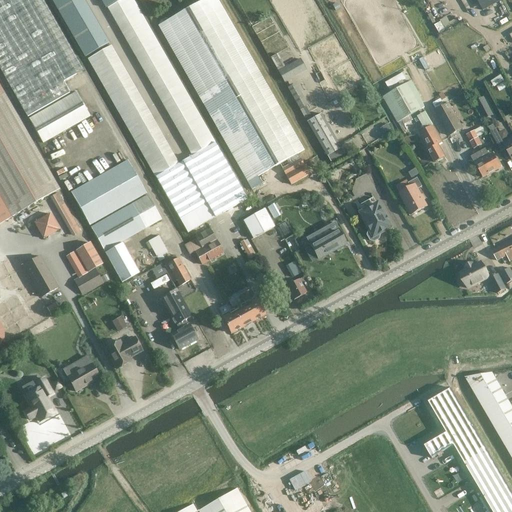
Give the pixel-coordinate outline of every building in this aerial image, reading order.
[(0,0),(0,70),(27,117),(69,93),(64,81),(83,71),(42,0),(0,0)] [(52,0),(85,57),(109,44),(83,0),(52,0)] [(247,199),(132,0),(121,0),(108,8),(192,155),(178,163),(111,46),(87,59),(187,233),(247,199)] [(101,0),(106,8),(120,0),(101,0)] [(257,177),(279,164),(291,185),(309,175),(300,158),(299,159),(297,154),(304,150),(217,0),(203,0),(159,26),(247,182),(252,190),(262,185),(257,177)] [(300,59),(279,71),(284,80),(305,68),(300,59)] [(398,123),(409,116),(426,107),(411,81),(383,97),(398,123)] [(306,106),(294,85),(288,88),(300,109),(306,106)] [(76,92),(29,119),(43,143),(90,116),(76,92)] [(0,95),(0,224),(59,190),(4,93),(0,95)] [(440,98),(432,103),(435,109),(443,105),(440,98)] [(493,114),(484,98),(475,104),(483,119),(493,114)] [(449,102),(437,109),(450,134),(463,127),(449,102)] [(306,108),(300,112),(305,121),(311,117),(306,108)] [(425,130),(419,133),(436,163),(445,158),(438,146),(442,143),(425,112),(417,117),(425,130)] [(334,152),(341,148),(321,114),(307,122),(327,156),(334,152)] [(388,124),(380,129),(384,134),(392,130),(388,124)] [(485,127),(467,137),(474,149),(482,145),(478,138),(479,136),(487,132),(485,127)] [(505,129),(499,133),(503,140),(509,136),(505,129)] [(497,144),(502,141),(496,130),(491,133),(497,144)] [(511,138),(503,143),(511,159),(511,138)] [(334,152),(327,156),(331,162),(345,154),(341,148),(334,152)] [(501,167),(494,153),(491,154),(489,150),(487,151),(485,148),(480,151),(492,173),(501,167)] [(471,156),(483,178),(492,173),(480,151),(471,156)] [(89,226),(146,194),(127,160),(70,193),(89,226)] [(416,169),(408,173),(411,179),(419,174),(416,169)] [(418,178),(408,183),(411,188),(400,194),(406,206),(405,208),(407,212),(410,213),(411,215),(428,206),(418,189),(422,187),(418,178)] [(58,193),(52,197),(74,236),(80,232),(58,193)] [(104,252),(161,220),(147,195),(90,228),(104,252)] [(389,227),(373,197),(356,207),(369,230),(368,231),(366,235),(369,241),(373,242),(379,239),(380,235),(379,233),(389,227)] [(265,209),(243,221),(253,239),(274,227),(265,209)] [(52,212),(35,221),(44,238),(61,229),(52,212)] [(202,266),(224,254),(210,229),(198,236),(195,237),(196,238),(184,245),(189,255),(195,252),(202,266)] [(311,246),(318,259),(346,244),(338,230),(311,246)] [(160,260),(166,257),(164,254),(169,251),(160,235),(149,240),(160,260)] [(244,241),(240,243),(249,259),(256,255),(251,247),(248,248),(244,241)] [(491,251),(497,261),(507,256),(510,262),(511,260),(511,250),(508,242),(491,251)] [(102,264),(90,243),(76,251),(88,272),(102,264)] [(121,283),(139,273),(123,243),(104,253),(121,283)] [(78,278),(88,272),(76,251),(66,257),(78,278)] [(41,298),(58,288),(40,256),(22,266),(41,298)] [(164,267),(167,273),(173,283),(176,281),(180,286),(190,280),(178,259),(164,267)] [(296,262),(287,268),(292,278),(302,272),(296,262)] [(467,270),(460,274),(462,277),(461,279),(461,282),(462,284),(464,285),(466,285),(468,289),(489,277),(481,263),(474,266),(473,264),(466,268),(467,270)] [(511,272),(509,268),(501,273),(507,284),(511,280),(511,272)] [(82,296),(103,284),(95,269),(74,281),(82,296)] [(493,285),(497,294),(505,289),(498,275),(490,279),(493,285)] [(286,287),(294,300),(306,293),(299,280),(286,287)] [(161,299),(176,326),(176,325),(180,331),(171,335),(179,350),(197,340),(186,320),(192,317),(177,290),(161,299)] [(244,305),(253,321),(265,315),(256,299),(244,305)] [(57,302),(48,306),(51,312),(60,307),(57,302)] [(233,311),(242,327),(253,321),(244,305),(233,311)] [(233,311),(221,317),(231,334),(242,327),(233,311)] [(112,322),(118,333),(127,328),(121,316),(112,322)] [(0,343),(9,339),(0,321),(0,343)] [(129,359),(143,352),(135,339),(122,346),(120,342),(106,349),(117,370),(119,369),(120,370),(123,368),(124,366),(131,362),(129,359)] [(90,362),(67,376),(76,393),(100,379),(90,362)] [(511,406),(492,373),(465,377),(511,457),(511,406)] [(31,407),(24,411),(29,420),(37,416),(40,422),(56,413),(47,396),(53,393),(45,378),(38,383),(43,393),(28,402),(31,407)] [(58,382),(52,385),(55,391),(61,388),(58,382)] [(445,434),(425,446),(432,459),(453,447),(454,446),(461,457),(473,479),(481,491),(492,510),(492,511),(511,511),(511,492),(452,389),(429,402),(441,423),(447,433),(445,434)] [(198,511),(250,511),(237,489),(198,511)]
